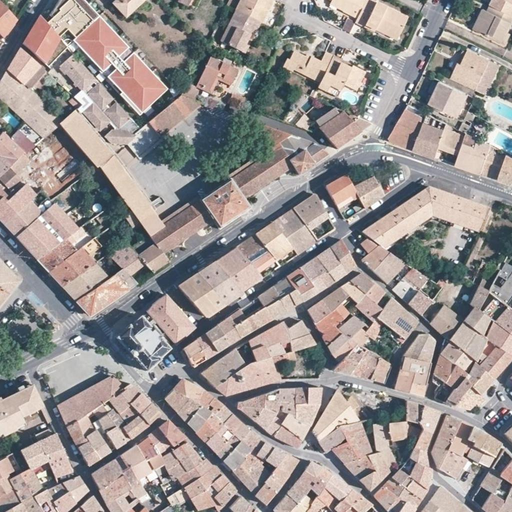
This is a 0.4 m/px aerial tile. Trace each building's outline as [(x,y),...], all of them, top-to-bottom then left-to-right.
[(139,115),(168,88),(84,0),(57,0),(44,21),(58,35),(62,31),(96,66),(94,68),(104,78),(106,77),(112,84),(110,85),(139,115)] [(116,0),(112,4),(125,18),(144,0),(116,0)] [(240,0),(235,11),(261,23),(262,24),(273,1),(272,0),(240,0)] [(331,0),(330,3),(344,10),(346,6),(332,0),(331,0)] [(344,10),(343,12),(358,18),(366,0),(332,0),(346,6),(344,10)] [(378,26),(398,36),(407,17),(371,0),(366,0),(358,18),(356,21),(375,30),(376,28),(378,26)] [(511,0),(491,0),(490,3),(511,14),(511,0)] [(0,1),(0,33),(3,37),(16,19),(0,1)] [(511,14),(490,3),(487,10),(482,8),(473,27),(490,35),(491,33),(504,39),(505,39),(509,31),(511,24),(511,14)] [(261,23),(235,11),(220,43),(243,52),(250,36),(254,37),(261,23)] [(24,45),(48,67),(67,47),(58,35),(44,21),(39,15),(37,18),(23,44),(24,45)] [(343,30),(351,33),(356,22),(349,19),(343,30)] [(397,39),(398,36),(378,26),(376,28),(397,39)] [(511,33),(509,31),(505,39),(504,39),(491,33),(490,35),(489,37),(501,43),(502,43),(506,45),(506,44),(511,33)] [(246,53),(254,37),(250,36),(243,52),(246,53)] [(21,49),(8,71),(24,84),(40,66),(21,49)] [(477,89),(489,60),(468,49),(467,51),(462,49),(451,77),(470,86),(477,89)] [(320,83),(333,56),(324,52),(320,61),(306,54),(305,58),(293,52),(289,61),(295,64),(293,69),(320,83)] [(89,98),(102,86),(99,83),(92,89),(90,85),(96,80),(74,54),(61,66),(89,98)] [(333,56),(320,83),(318,88),(339,98),(345,86),(354,90),(363,71),(352,65),(350,68),(340,63),(342,60),(333,56)] [(213,82),(221,66),(209,60),(195,85),(225,100),(230,91),(228,90),(217,85),(217,84),(213,83),(213,82)] [(292,72),(293,69),(295,64),(289,61),(287,60),(283,67),(283,68),(292,72)] [(342,60),(340,63),(350,68),(352,65),(342,60)] [(490,60),(489,60),(477,89),(484,93),(496,64),(490,60)] [(221,66),(213,82),(213,83),(217,84),(217,85),(228,90),(230,91),(231,88),(231,87),(219,81),(225,68),(221,66)] [(24,84),(8,71),(0,84),(0,98),(25,122),(43,138),(58,123),(63,118),(24,84)] [(367,73),(363,71),(354,90),(358,92),(367,73)] [(428,101),(457,115),(467,93),(439,79),(428,101)] [(194,88),(195,85),(188,81),(182,93),(180,95),(192,100),(197,90),(194,88)] [(112,99),(102,86),(89,98),(91,101),(85,107),(85,114),(96,127),(103,128),(109,122),(114,128),(104,136),(111,144),(123,145),(139,129),(115,102),(109,108),(106,105),(112,99)] [(201,103),(192,100),(180,95),(163,108),(175,123),(176,124),(201,103)] [(75,108),(80,104),(72,96),(67,101),(75,108)] [(414,150),(427,112),(409,103),(408,105),(393,132),(390,138),(390,141),(405,147),(414,150)] [(333,107),(315,122),(319,127),(319,128),(337,149),(362,132),(345,112),(333,107)] [(139,129),(123,145),(127,146),(138,159),(160,138),(159,136),(175,123),(163,108),(139,129)] [(63,118),(58,123),(96,166),(98,169),(99,168),(113,155),(73,109),(63,118)] [(464,117),(472,120),(475,114),(467,110),(464,117)] [(345,112),(362,132),(373,124),(358,118),(345,112)] [(427,112),(414,150),(419,151),(435,157),(445,127),(446,122),(427,112)] [(459,128),(467,132),(470,124),(462,121),(459,128)] [(2,132),(0,134),(0,157),(9,167),(23,154),(25,155),(36,144),(43,138),(25,122),(13,134),(9,138),(3,132),(2,132)] [(281,148),(280,149),(293,168),(298,176),(304,171),(328,156),(318,145),(295,137),(268,127),(260,133),(271,149),(277,145),(281,148)] [(445,127),(435,157),(456,164),(463,143),(465,136),(445,127)] [(6,128),(4,130),(2,132),(3,132),(9,138),(13,134),(6,128)] [(463,143),(456,164),(482,173),(490,149),(491,144),(477,137),(474,146),(463,143)] [(55,166),(36,144),(25,155),(29,161),(43,177),(55,166)] [(293,168),(280,149),(230,181),(229,180),(200,200),(201,201),(164,226),(154,212),(139,191),(140,189),(130,176),(129,177),(113,155),(99,168),(131,211),(142,226),(155,243),(163,253),(213,220),(219,228),(248,208),(242,200),(293,168)] [(490,149),(482,173),(498,179),(506,155),(490,149)] [(506,155),(498,179),(511,183),(511,154),(506,152),(506,155)] [(23,154),(9,167),(0,175),(0,219),(4,223),(36,196),(35,194),(16,173),(29,161),(25,155),(23,154)] [(0,175),(9,167),(0,157),(0,175)] [(355,192),(353,188),(351,185),(348,178),(346,175),(343,176),(340,178),(335,180),(326,186),(326,187),(335,205),(336,205),(350,196),(352,200),(353,201),(357,198),(355,193),(355,192)] [(354,184),(351,185),(353,188),(372,178),(371,176),(354,184)] [(355,193),(357,198),(363,209),(383,196),(372,178),(353,188),(355,192),(355,193)] [(360,232),(368,238),(379,246),(383,249),(384,248),(431,216),(479,232),(489,209),(489,208),(471,202),(447,193),(428,186),(395,209),(361,231),(361,232),(360,232)] [(36,196),(4,223),(16,236),(52,203),(50,201),(41,189),(35,194),(36,196)] [(314,194),(293,209),(309,231),(310,230),(327,218),(328,217),(316,195),(314,194)] [(338,209),(352,200),(350,196),(336,205),(335,205),(338,209)] [(66,238),(78,229),(53,203),(52,203),(16,236),(37,259),(66,238)] [(309,231),(293,209),(272,223),(289,245),(292,249),(297,255),(316,241),(309,231)] [(142,226),(131,211),(123,217),(134,232),(142,226)] [(289,245),(272,223),(255,234),(268,252),(272,257),(289,245)] [(66,238),(37,259),(51,273),(78,250),(88,242),(83,235),(88,232),(83,226),(78,229),(66,238)] [(268,252),(255,234),(236,247),(248,262),(249,264),(251,264),(268,252)] [(78,250),(51,273),(63,286),(96,263),(89,255),(101,246),(94,237),(88,242),(78,250)] [(379,246),(368,238),(368,239),(361,245),(369,254),(375,249),(377,247),(379,246)] [(330,247),(346,273),(355,266),(341,240),(330,247)] [(122,269),(127,276),(143,262),(137,255),(125,241),(109,255),(122,269)] [(163,253),(155,243),(137,255),(143,262),(152,273),(169,262),(163,253)] [(276,261),(292,249),(289,245),(272,257),(275,261),(275,262),(276,261)] [(383,249),(379,246),(377,247),(375,249),(369,254),(362,260),(361,261),(372,271),(377,266),(382,260),(389,253),(383,249)] [(228,276),(248,262),(236,247),(215,261),(228,276)] [(316,257),(334,281),(346,273),(330,247),(316,257)] [(272,257),(268,252),(251,264),(258,272),(275,261),(272,257)] [(389,253),(382,260),(397,272),(400,268),(404,264),(389,253)] [(307,262),(325,287),(334,281),(316,257),(307,262)] [(382,260),(377,266),(391,278),(397,272),(382,260)] [(0,288),(9,293),(19,281),(0,261),(0,288)] [(230,278),(228,276),(215,261),(196,274),(224,305),(242,293),(238,288),(234,283),(230,278)] [(249,264),(248,262),(228,276),(230,278),(234,283),(238,288),(242,293),(262,279),(258,272),(251,264),(249,264)] [(300,268),(317,292),(325,287),(307,262),(300,268)] [(495,297),(507,306),(511,298),(511,266),(504,262),(500,270),(497,275),(506,280),(500,288),(492,284),(492,285),(488,292),(495,297)] [(76,300),(109,278),(96,263),(63,286),(76,300)] [(377,266),(372,271),(386,284),(391,278),(377,266)] [(292,286),(302,301),(317,292),(300,268),(286,277),(292,286)] [(135,284),(127,276),(122,269),(109,278),(76,300),(88,313),(92,313),(95,312),(115,298),(135,284)] [(405,276),(420,288),(428,279),(413,269),(405,276)] [(349,281),(364,295),(365,294),(372,285),(373,283),(361,273),(349,281)] [(224,305),(196,274),(178,286),(204,316),(207,317),(224,305)] [(484,276),(481,280),(482,281),(492,285),(492,284),(494,281),(493,281),(484,276)] [(392,289),(408,304),(418,292),(402,279),(392,289)] [(436,284),(442,288),(445,283),(439,279),(436,284)] [(489,319),(481,312),(477,309),(488,292),(492,285),(482,281),(481,280),(478,287),(469,305),(472,307),(462,320),(442,305),(430,322),(429,323),(445,338),(471,359),(475,362),(486,339),(485,339),(481,336),(489,319)] [(340,287),(348,295),(356,304),(364,295),(349,281),(340,287)] [(279,282),(272,286),(277,297),(278,297),(285,291),(280,283),(279,282)] [(466,302),(469,305),(478,287),(475,285),(466,302)] [(263,306),(271,320),(284,311),(277,297),(272,286),(257,298),(263,306)] [(277,297),(284,311),(302,301),(292,286),(285,291),(278,297),(277,297)] [(334,309),(339,304),(348,295),(340,287),(307,310),(314,324),(334,309)] [(0,304),(9,293),(0,288),(0,304)] [(418,292),(408,304),(421,316),(422,315),(431,302),(418,292)] [(194,326),(176,307),(170,300),(165,295),(161,297),(158,300),(154,303),(151,306),(146,311),(175,344),(176,345),(194,328),(195,327),(194,326)] [(376,316),(376,315),(367,309),(373,302),(364,295),(356,304),(349,312),(352,316),(357,319),(364,325),(368,328),(376,316)] [(511,310),(507,306),(495,297),(481,312),(489,319),(492,322),(511,337),(511,310)] [(384,306),(376,315),(376,316),(368,328),(364,333),(368,336),(373,340),(382,322),(392,331),(404,340),(416,323),(416,322),(389,298),(384,306)] [(334,326),(343,319),(348,313),(339,304),(334,309),(314,324),(317,329),(324,333),(322,334),(322,337),(334,327),(334,326)] [(244,318),(245,319),(251,331),(271,320),(263,306),(244,318)] [(229,317),(234,326),(245,319),(244,318),(240,309),(229,317)] [(159,358),(170,348),(160,337),(162,336),(153,325),(151,327),(141,316),(130,325),(129,325),(115,337),(125,347),(127,350),(128,351),(133,357),(134,357),(134,358),(146,371),(147,370),(153,364),(159,359),(159,358)] [(353,323),(357,319),(352,316),(345,322),(343,319),(334,326),(334,327),(322,337),(327,346),(353,323)] [(217,325),(229,344),(239,338),(234,326),(229,317),(217,325)] [(234,326),(239,338),(251,331),(245,319),(234,326)] [(331,353),(359,329),(364,325),(357,319),(353,323),(327,346),(331,353)] [(287,329),(289,340),(308,334),(301,321),(299,321),(287,329)] [(280,344),(288,342),(290,341),(289,340),(287,329),(282,322),(247,341),(248,343),(254,362),(270,357),(284,353),(282,348),(280,344)] [(511,337),(492,322),(485,339),(486,339),(511,357),(511,337)] [(205,333),(217,352),(229,344),(217,325),(205,333)] [(368,336),(364,333),(359,329),(331,353),(339,362),(355,343),(361,347),(368,336)] [(399,346),(404,340),(392,331),(387,335),(399,346)] [(196,340),(204,360),(217,352),(205,333),(196,340)] [(419,334),(402,357),(429,363),(435,341),(434,340),(427,333),(419,334)] [(290,341),(288,342),(289,346),(290,351),(294,350),(315,344),(308,334),(289,340),(290,341)] [(471,359),(445,338),(440,355),(453,365),(462,371),(471,359)] [(511,357),(486,339),(475,362),(493,380),(501,370),(511,357)] [(204,360),(196,340),(182,349),(191,367),(193,366),(204,360)] [(350,374),(365,350),(361,347),(355,343),(339,362),(332,369),(350,374)] [(242,368),(245,366),(235,350),(234,348),(230,351),(215,362),(200,373),(210,384),(214,387),(221,382),(228,377),(235,372),(242,368)] [(296,361),(294,350),(290,351),(286,353),(288,359),(289,363),(296,361)] [(359,377),(372,354),(365,350),(350,374),(359,377)] [(270,357),(254,362),(245,366),(242,368),(235,372),(228,377),(221,382),(214,387),(225,396),(251,388),(277,381),(272,364),(288,359),(286,353),(284,353),(270,357)] [(369,380),(378,358),(372,354),(359,377),(369,380)] [(453,365),(440,355),(433,375),(440,380),(438,385),(434,391),(434,392),(437,394),(438,391),(444,383),(453,365)] [(429,363),(402,357),(399,368),(413,372),(413,375),(426,379),(429,363)] [(387,362),(378,358),(369,380),(382,383),(383,383),(384,383),(384,382),(385,381),(392,364),(387,362)] [(493,380),(475,362),(471,371),(467,375),(465,378),(470,384),(480,394),(493,380)] [(462,371),(453,365),(444,383),(452,389),(453,389),(463,377),(465,378),(467,375),(462,371)] [(413,372),(399,368),(394,389),(423,397),(425,391),(423,390),(426,379),(413,375),(413,372)] [(432,380),(438,385),(440,380),(433,375),(432,380)] [(119,414),(140,394),(133,388),(129,383),(123,387),(112,376),(67,400),(57,406),(66,427),(76,421),(83,439),(87,437),(95,430),(91,424),(88,425),(84,416),(92,411),(97,421),(106,414),(112,409),(114,408),(119,414)] [(470,384),(465,378),(463,377),(453,389),(452,389),(446,397),(443,402),(442,402),(452,406),(453,406),(461,395),(470,384)] [(195,402),(202,390),(184,379),(180,380),(172,390),(177,392),(185,397),(188,398),(195,402)] [(439,392),(446,397),(452,389),(444,383),(438,391),(439,392)] [(0,460),(3,459),(0,454),(0,434),(1,433),(3,436),(10,432),(16,429),(15,426),(24,421),(22,416),(43,406),(35,388),(33,384),(0,400),(0,460)] [(480,394),(470,384),(461,395),(453,406),(469,410),(475,404),(477,406),(485,399),(480,394)] [(320,387),(307,388),(306,404),(318,404),(319,401),(320,387)] [(294,403),(294,388),(278,389),(278,401),(294,403)] [(306,404),(307,388),(294,388),(294,403),(306,404)] [(278,401),(278,389),(264,394),(262,408),(276,413),(277,411),(277,406),(278,401)] [(312,431),(318,441),(338,426),(339,426),(344,425),(350,424),(354,423),(359,421),(337,389),(335,392),(332,398),(326,409),(319,420),(312,431)] [(177,392),(172,390),(164,398),(171,405),(177,392)] [(202,390),(195,402),(200,406),(210,413),(213,415),(222,405),(221,404),(202,390)] [(185,397),(177,392),(171,405),(177,412),(188,398),(185,397)] [(140,394),(119,414),(127,423),(139,414),(150,404),(140,394)] [(262,408),(264,394),(238,404),(238,407),(254,421),(262,408)] [(195,402),(188,398),(177,412),(187,423),(200,406),(195,402)] [(294,403),(278,401),(277,406),(282,407),(282,413),(287,415),(294,418),(294,403)] [(404,420),(405,421),(410,422),(414,403),(405,401),(405,402),(404,420)] [(318,404),(306,404),(294,403),(294,418),(308,425),(318,404)] [(414,403),(410,422),(418,424),(422,405),(414,403)] [(150,404),(139,414),(148,424),(160,414),(150,404)] [(222,405),(213,415),(215,417),(218,419),(220,422),(222,424),(231,414),(222,405)] [(422,405),(418,424),(419,424),(420,425),(420,426),(421,428),(421,429),(431,434),(439,413),(438,412),(422,405)] [(200,406),(187,423),(195,431),(204,420),(210,413),(200,406)] [(114,408),(112,409),(125,425),(126,424),(127,423),(119,414),(114,408)] [(287,415),(282,413),(277,411),(276,413),(262,408),(254,421),(265,429),(274,436),(281,424),(287,415)] [(112,409),(106,414),(114,427),(124,442),(130,438),(122,427),(125,425),(112,409)] [(88,425),(91,424),(97,421),(92,411),(84,416),(88,425)] [(213,415),(210,413),(204,420),(214,432),(205,442),(215,453),(232,435),(222,425),(222,424),(220,422),(218,419),(215,417),(213,415)] [(106,414),(97,421),(91,424),(95,430),(101,427),(105,433),(114,427),(106,414)] [(139,414),(127,423),(126,424),(125,425),(122,427),(130,438),(141,430),(148,424),(139,414)] [(231,414),(222,424),(222,425),(232,435),(239,441),(248,430),(231,414)] [(294,418),(287,415),(281,424),(301,440),(308,425),(294,418)] [(451,442),(460,421),(446,415),(438,436),(451,442)] [(167,420),(158,427),(171,445),(171,447),(183,438),(184,438),(167,420)] [(204,420),(195,431),(205,442),(214,432),(204,420)] [(389,433),(391,441),(405,439),(405,424),(405,421),(404,420),(388,422),(389,433)] [(76,421),(66,427),(77,447),(87,466),(110,451),(100,436),(95,430),(87,437),(83,439),(76,421)] [(339,426),(338,426),(344,438),(345,442),(333,447),(330,448),(343,463),(356,458),(371,454),(360,422),(359,421),(354,423),(350,424),(344,425),(339,426)] [(468,454),(472,446),(471,446),(473,442),(465,439),(471,426),(466,423),(460,421),(451,442),(447,449),(461,456),(462,452),(468,454)] [(388,442),(391,441),(389,433),(388,422),(373,424),(373,425),(372,425),(376,452),(379,452),(388,471),(393,467),(393,466),(388,442)] [(301,440),(281,424),(274,436),(296,447),(297,447),(301,440)] [(405,439),(416,440),(421,429),(421,428),(405,424),(405,439)] [(511,442),(511,425),(503,434),(511,442)] [(338,426),(318,441),(317,444),(323,454),(330,448),(333,447),(344,438),(338,426)] [(478,449),(486,435),(479,430),(471,426),(465,439),(473,442),(471,446),(472,446),(478,449)] [(124,442),(114,427),(105,433),(115,448),(124,442)] [(171,445),(158,427),(148,435),(148,436),(153,444),(158,453),(171,445)] [(29,469),(47,460),(44,455),(62,448),(55,433),(51,435),(49,429),(36,435),(36,434),(30,437),(33,443),(19,450),(29,469)] [(431,434),(421,429),(416,440),(413,448),(425,451),(424,451),(431,434)] [(248,430),(239,441),(222,460),(232,470),(243,458),(243,457),(248,451),(255,456),(264,442),(256,437),(248,430)] [(148,436),(148,435),(136,445),(145,461),(148,459),(154,469),(163,465),(164,464),(161,459),(160,457),(158,453),(153,444),(148,436)] [(232,435),(215,453),(222,460),(239,441),(232,435)] [(495,441),(486,435),(478,449),(483,452),(493,457),(500,444),(495,441)] [(447,449),(451,442),(438,436),(431,452),(437,467),(438,468),(447,449)] [(166,469),(193,451),(186,442),(174,450),(172,451),(160,457),(161,459),(164,464),(163,465),(166,469)] [(264,442),(255,456),(264,461),(275,467),(284,454),(279,451),(271,447),(264,442)] [(145,461),(136,445),(121,455),(137,479),(137,480),(151,471),(145,461)] [(483,452),(478,449),(472,446),(468,454),(466,456),(468,457),(473,459),(478,462),(483,452)] [(55,478),(56,478),(72,471),(62,448),(44,455),(47,460),(55,478)] [(425,451),(413,448),(410,454),(409,458),(416,462),(427,466),(425,451)] [(491,468),(499,473),(511,458),(511,457),(503,448),(491,468)] [(461,456),(447,449),(438,468),(438,469),(455,478),(467,460),(461,456)] [(193,451),(166,469),(171,479),(172,480),(177,478),(176,477),(201,461),(200,460),(193,451)] [(243,458),(232,470),(243,482),(261,464),(264,461),(255,456),(248,451),(243,457),(243,458)] [(356,458),(343,463),(358,479),(373,470),(379,480),(388,471),(379,452),(376,452),(371,454),(356,458)] [(493,457),(483,452),(478,462),(487,467),(488,466),(493,457)] [(284,454),(275,467),(288,474),(292,469),(298,460),(285,453),(284,454)] [(137,479),(121,455),(113,460),(122,475),(128,484),(137,479)] [(5,458),(3,459),(0,460),(0,477),(7,474),(12,472),(5,458)] [(416,462),(409,458),(398,470),(405,474),(412,480),(426,491),(426,490),(428,480),(431,470),(430,468),(427,466),(416,462)] [(511,458),(499,473),(499,476),(502,479),(511,484),(511,458)] [(166,469),(163,465),(154,469),(148,459),(145,461),(151,471),(137,480),(141,485),(145,493),(136,497),(138,500),(141,503),(147,511),(157,503),(166,496),(167,498),(183,487),(177,478),(172,480),(171,479),(166,469)] [(176,477),(177,478),(183,487),(213,467),(204,459),(203,460),(202,459),(200,460),(201,461),(176,477)] [(46,490),(59,484),(56,478),(55,478),(47,460),(29,469),(22,472),(16,475),(9,479),(8,479),(13,489),(21,503),(33,497),(46,490)] [(122,475),(113,460),(90,474),(98,489),(122,475)] [(310,461),(304,471),(315,478),(323,484),(331,474),(322,467),(311,461),(310,461)] [(261,464),(243,482),(254,495),(264,482),(263,482),(269,474),(270,474),(261,464)] [(213,467),(183,487),(189,498),(205,486),(221,475),(213,466),(213,467)] [(270,474),(269,474),(282,483),(288,474),(275,467),(270,474)] [(492,493),(497,486),(502,479),(499,476),(499,473),(491,468),(480,486),(481,487),(490,492),(492,493)] [(373,470),(358,479),(369,490),(379,480),(373,470)] [(405,474),(398,470),(397,470),(391,477),(404,488),(412,480),(405,474)] [(315,478),(304,471),(298,479),(309,488),(309,489),(316,495),(321,487),(323,484),(315,478)] [(0,496),(13,489),(8,479),(9,479),(7,474),(0,477),(0,496)] [(263,482),(264,482),(275,492),(282,483),(269,474),(263,482)] [(331,474),(323,484),(321,487),(327,491),(332,495),(337,500),(340,502),(350,490),(351,489),(331,474)] [(137,480),(137,479),(128,484),(122,475),(98,489),(106,504),(131,489),(132,490),(141,485),(137,480)] [(221,475),(205,486),(213,495),(228,482),(221,475)] [(77,476),(59,484),(46,490),(52,500),(67,491),(75,502),(87,491),(77,476)] [(398,497),(404,488),(391,477),(382,486),(398,497)] [(309,488),(298,479),(293,485),(303,496),(304,495),(309,489),(309,488)] [(426,491),(412,480),(404,488),(398,497),(414,509),(419,501),(426,491)] [(205,486),(189,498),(197,510),(213,505),(217,511),(218,510),(222,506),(235,491),(228,482),(213,495),(205,486)] [(264,482),(254,495),(266,504),(275,492),(264,482)] [(136,497),(145,493),(141,485),(132,490),(131,489),(106,504),(111,511),(123,511),(138,500),(136,497)] [(296,504),(303,496),(293,485),(285,494),(296,504)] [(398,497),(382,486),(373,495),(387,510),(398,497)] [(501,490),(497,486),(492,493),(497,496),(501,490)] [(189,498),(183,487),(167,498),(170,505),(171,506),(189,498)] [(321,487),(316,495),(315,497),(324,505),(331,511),(363,511),(371,505),(350,490),(340,502),(337,500),(332,495),(327,491),(321,487)] [(429,501),(442,511),(448,511),(458,502),(441,487),(440,487),(439,487),(429,501)] [(511,507),(511,487),(505,500),(495,511),(508,511),(511,508),(511,507)] [(0,511),(2,511),(21,503),(13,489),(0,496),(0,511)] [(58,511),(52,500),(46,490),(33,497),(42,511),(58,511)] [(67,491),(52,500),(58,511),(63,511),(75,502),(67,491)] [(495,511),(505,500),(497,496),(492,493),(490,492),(481,506),(480,507),(486,511),(495,511)] [(293,507),(296,504),(285,494),(283,497),(293,507)] [(304,511),(312,501),(304,495),(303,496),(296,504),(293,507),(287,511),(304,511)] [(83,511),(81,509),(93,498),(91,496),(72,511),(83,511)] [(147,511),(159,511),(170,505),(167,498),(166,496),(157,503),(147,511)] [(252,511),(253,510),(239,496),(228,508),(232,511),(233,511),(252,511)] [(21,503),(26,511),(42,511),(33,497),(21,503)] [(287,511),(293,507),(283,497),(273,510),(274,511),(287,511)] [(324,505),(315,497),(312,501),(304,511),(314,511),(313,511),(324,505)] [(412,511),(414,509),(398,497),(387,510),(388,511),(412,511)] [(83,511),(100,511),(102,511),(93,498),(81,509),(83,511)] [(138,500),(123,511),(147,511),(141,503),(138,500)] [(422,509),(425,511),(442,511),(429,501),(422,509)] [(470,511),(458,502),(448,511),(470,511)] [(26,511),(21,503),(2,511),(26,511)]
